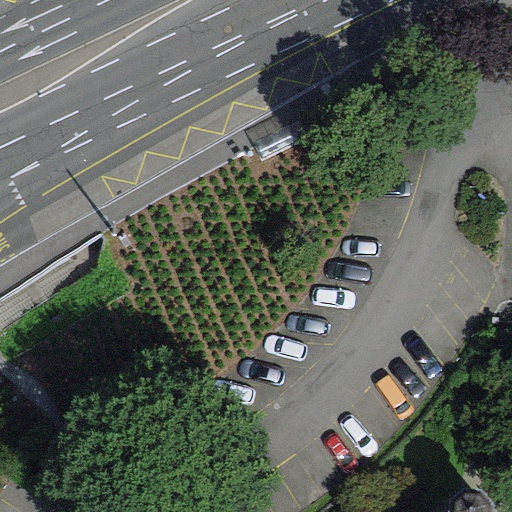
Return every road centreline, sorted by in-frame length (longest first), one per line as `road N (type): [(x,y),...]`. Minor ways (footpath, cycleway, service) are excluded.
road 1 (residential): [(511,184),(495,236),(409,345),(195,511)]
road 2 (primary): [(0,162),(320,0)]
